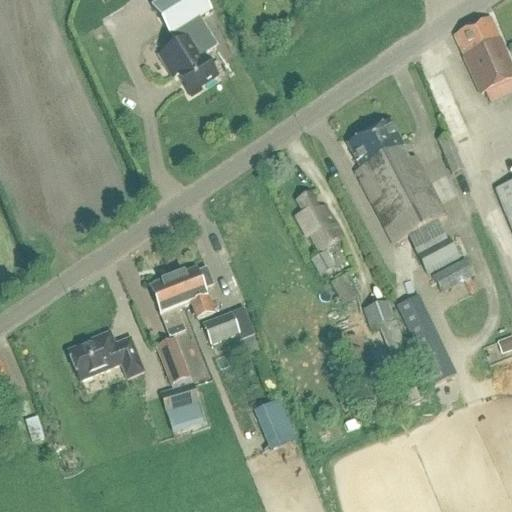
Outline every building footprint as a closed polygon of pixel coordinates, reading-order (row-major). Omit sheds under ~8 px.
[(458,39),(483,99),(511,86),(511,61),(494,20),(458,39)] [(179,76),(193,99),(220,82),(208,62),(204,64),(191,42),(164,59),(176,78),(179,76)] [(358,176),(396,249),(449,222),(417,161),(413,163),(394,125),(351,148),(364,173),(358,176)] [(437,146),(451,180),(463,176),(449,141),(437,146)] [(511,185),(496,192),(511,229),(511,185)] [(305,218),(297,222),(308,242),(314,239),(323,256),(345,245),(326,210),(321,213),(312,198),(298,205),(305,218)] [(417,258),(428,279),(460,263),(449,241),(417,258)] [(432,281),(440,298),(472,281),(464,265),(432,281)] [(199,274),(176,283),(187,311),(195,308),(201,324),(216,318),(207,294),(217,290),(210,274),(200,277),(199,274)] [(187,311),(176,283),(169,286),(166,284),(156,288),(156,291),(154,292),(173,341),(188,336),(180,314),(187,311)] [(344,312),(358,305),(349,285),(334,292),(344,312)] [(203,331),(211,352),(240,341),(242,347),(251,343),(242,317),(231,320),(203,331)] [(407,369),(395,333),(385,336),(378,317),(362,322),(381,378),(407,369)] [(98,341),(99,343),(69,355),(81,384),(123,368),(129,381),(145,375),(132,343),(117,349),(112,335),(98,341)] [(157,351),(171,389),(189,382),(175,345),(157,351)] [(0,400),(16,393),(0,356),(0,400)] [(511,381),(493,385),(495,397),(511,393),(511,381)] [(161,398),(170,433),(202,425),(192,389),(161,398)] [(278,407),(253,417),(269,455),(294,445),(278,407)] [(23,431),(27,453),(43,450),(38,428),(23,431)]
